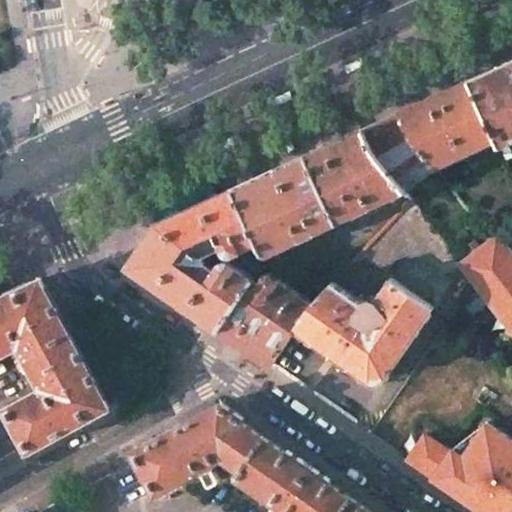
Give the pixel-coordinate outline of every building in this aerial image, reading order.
[(511,59),(501,65),(469,80),(496,139),(499,146),(511,140),(511,59)] [(434,96),(400,112),(410,134),(427,155),(436,167),(496,139),(469,80),(434,96)] [(382,120),(364,129),(369,140),(398,177),(427,155),(410,134),(400,112),(382,120)] [(338,223),(408,191),(398,177),(369,140),(364,129),(335,142),(307,155),(338,223)] [(267,256),(338,223),(307,155),(270,172),(234,189),(260,243),(265,255),(267,256)] [(159,223),(205,255),(222,247),(224,251),(227,254),(229,255),(230,255),(234,255),(260,243),(234,189),(197,206),(159,223)] [(414,199),(361,253),(386,271),(395,260),(408,254),(421,257),(435,263),(441,274),(454,270),(461,260),(414,199)] [(129,266),(220,329),(255,278),(230,261),(226,260),(225,260),(223,261),(221,263),(217,268),(210,264),(205,255),(159,223),(158,224),(129,266)] [(511,234),(507,227),(463,262),(475,279),(511,326),(511,234)] [(220,329),(272,364),(297,327),(314,302),(271,272),(265,273),(260,281),(255,278),(220,329)] [(363,301),(334,281),(314,302),(297,327),(380,385),(434,307),(391,277),(376,299),(373,298),(369,298),(366,299),(364,300),(363,301)] [(0,297),(0,354),(20,344),(44,388),(7,408),(29,450),(111,406),(41,278),(0,297)] [(222,402),(134,450),(156,492),(200,469),(200,471),(203,471),(215,465),(216,462),(215,460),(223,456),(241,469),(238,473),(238,476),(290,511),(373,511),(242,421),(244,418),(222,402)] [(496,478),(511,468),(511,439),(487,422),(463,458),(427,433),(409,459),(472,502),(477,494),(482,497),(496,478)] [(486,511),(511,511),(511,468),(496,478),(482,497),(477,494),(472,502),(486,511)]
